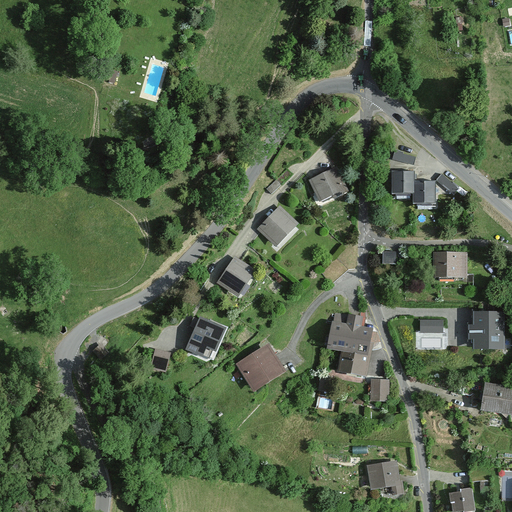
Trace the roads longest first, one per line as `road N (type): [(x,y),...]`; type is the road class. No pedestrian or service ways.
road 1 (unclassified): [(427,511),(413,425),(362,258),(366,91)]
road 2 (tertiary): [(366,91),(325,87),(302,103),(178,272),(82,334)]
road 3 (residential): [(158,511),(84,387),(82,334)]
road 4 (tertiary): [(511,214),(366,91)]
road 5 (tertiary): [(82,334),(63,376),(103,480),(103,511)]
